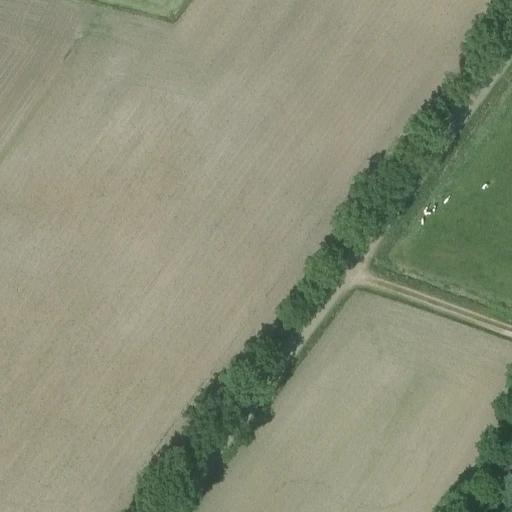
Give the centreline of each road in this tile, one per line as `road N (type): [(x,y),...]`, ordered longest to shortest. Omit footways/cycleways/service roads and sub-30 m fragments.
road 1 (tertiary): [(170,511),(511,44)]
road 2 (track): [(511,331),(345,270)]
